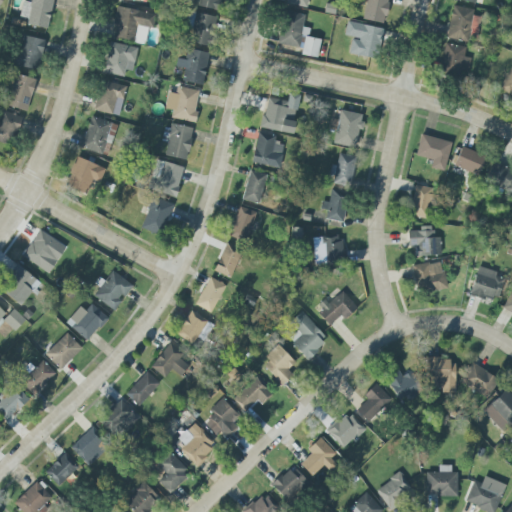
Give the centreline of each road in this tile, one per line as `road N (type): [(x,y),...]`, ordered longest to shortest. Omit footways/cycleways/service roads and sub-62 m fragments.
road 1 (residential): [(0,471),(127,346),(176,276),(210,195),(253,0)]
road 2 (residential): [(397,329),(375,233),(421,0)]
road 3 (residential): [(241,61),(447,107),(511,134)]
road 4 (residential): [(195,511),(368,347),(397,329)]
road 5 (residential): [(0,232),(55,126),(85,0)]
road 6 (residential): [(0,177),(176,276)]
road 7 (residential): [(397,329),(462,325),(511,349)]
